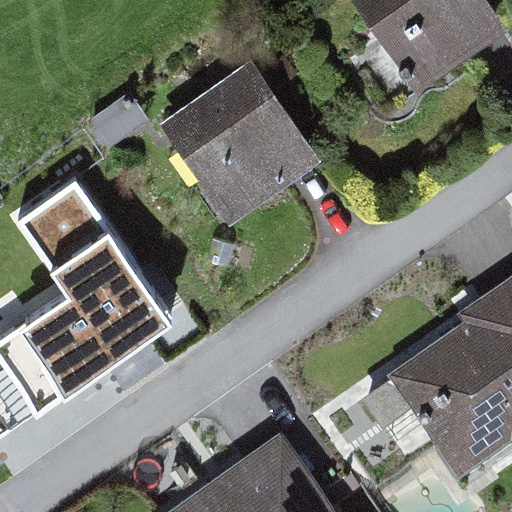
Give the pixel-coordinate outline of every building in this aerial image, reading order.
[(493,0),(359,0),(418,81),(507,18),(493,0)] [(160,116),(230,214),(322,149),(252,51),(160,116)] [(164,325),(74,192),(22,226),(72,300),(0,348),(0,359),(35,411),(164,325)] [(511,268),(459,309),(463,314),(390,369),(468,472),(511,438),(511,268)] [(337,511),(287,442),(190,511),(337,511)]
